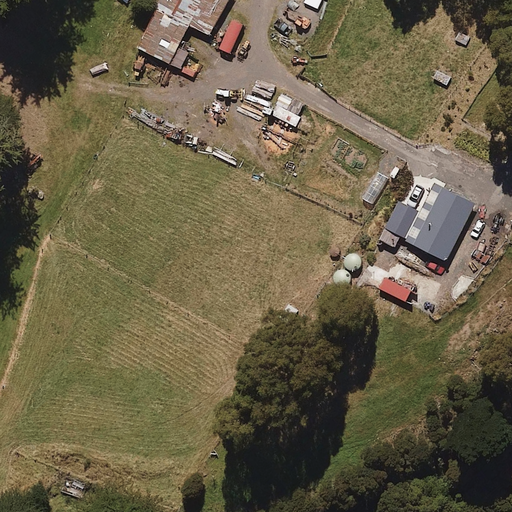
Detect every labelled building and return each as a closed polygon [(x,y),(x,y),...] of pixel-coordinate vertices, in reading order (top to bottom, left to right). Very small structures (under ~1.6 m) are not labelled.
[(163,0),(160,9),(162,10),(142,50),(173,65),(191,27),(211,37),(229,0),(163,0)] [(245,27),(232,21),(219,50),(232,56),(245,27)] [(320,72),(304,64),(297,76),(314,85),(320,72)] [(305,102),(280,92),(269,119),(296,131),(302,117),(299,116),(305,102)] [(476,206),(436,186),(407,244),(447,264),(476,206)] [(411,293),(387,280),(381,290),(406,304),(411,293)] [(302,312),(290,303),(278,320),(290,328),(302,312)]
